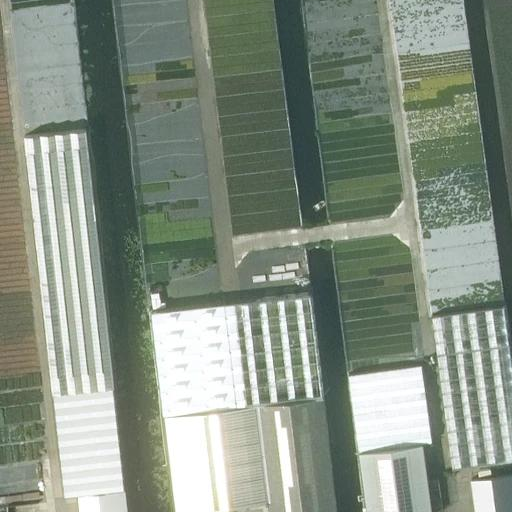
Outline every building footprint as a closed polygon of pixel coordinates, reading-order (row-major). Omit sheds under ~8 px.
[(24,135),(64,495),(78,494),(118,490),(118,489),(124,489),(113,386),(86,128),(24,135)] [(335,511),(308,290),(149,310),(174,511),(216,511),(216,506),(268,499),(269,511),(335,511)] [(454,468),(511,460),(511,357),(505,305),(434,315),(454,468)] [(347,374),(357,451),(431,442),(421,365),(347,374)] [(359,452),(366,511),(430,511),(422,444),(359,452)] [(472,477),(475,511),(511,511),(511,484),(510,472),(472,477)] [(120,511),(118,490),(78,494),(80,511),(120,511)]
